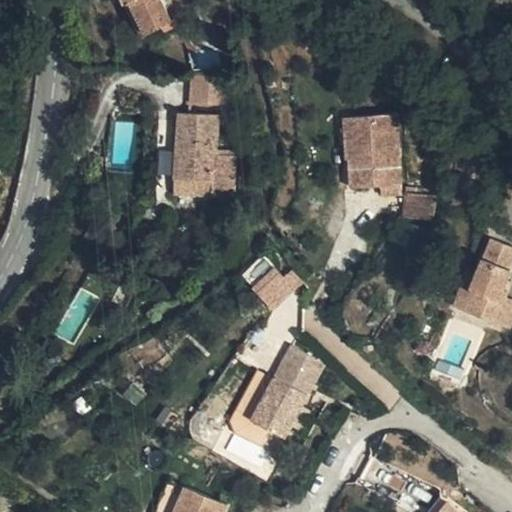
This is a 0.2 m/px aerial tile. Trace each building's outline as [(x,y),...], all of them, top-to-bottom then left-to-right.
[(120,0),(122,3),(127,0),(132,0),(138,11),(160,0),(120,0)] [(234,100),(220,72),(187,68),(185,96),(234,100)] [(207,158),(208,148),(211,109),(176,104),(170,167),(205,172),(203,191),(225,194),(229,159),(207,158)] [(401,181),(403,191),(418,188),(405,111),(364,116),(365,131),(355,133),(358,160),(362,160),(370,157),(371,164),(363,165),(367,188),(392,183),(401,181)] [(365,131),(364,116),(353,117),(355,133),(365,131)] [(230,150),(208,148),(207,158),(229,159),(230,150)] [(205,172),(170,167),(168,188),(203,191),(205,172)] [(394,193),(403,191),(401,181),(392,183),(394,193)] [(448,189),(421,189),(421,213),(449,213),(448,189)] [(495,292),(488,313),(511,321),(511,239),(504,237),(493,272),(487,289),(495,292)] [(251,287),(271,310),(300,285),(280,262),(251,287)] [(466,304),(488,313),(495,292),(487,289),(493,272),(480,268),(466,304)] [(327,361),(295,343),(260,413),(291,430),(327,361)] [(298,442),(288,437),(280,451),(291,457),(298,442)] [(223,511),(230,497),(189,480),(176,511),(223,511)] [(471,511),(444,493),(429,509),(433,511),(471,511)]
